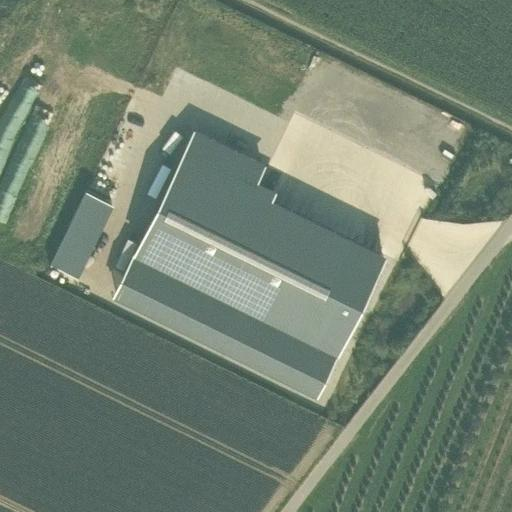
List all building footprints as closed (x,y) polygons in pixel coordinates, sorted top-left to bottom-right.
[(60,43),(73,0),(71,0),(55,0),(43,38),(60,43)] [(81,5),(66,40),(81,46),(96,11),(81,5)] [(91,47),(107,53),(119,15),(103,10),(91,47)] [(112,51),(129,56),(142,16),(125,11),(112,51)] [(195,131),(136,251),(335,348),(382,253),(254,190),(259,181),(253,178),(260,163),(195,131)] [(86,189),(50,261),(75,273),(111,201),(86,189)] [(136,251),(115,293),(315,390),(335,348),(136,251)]
